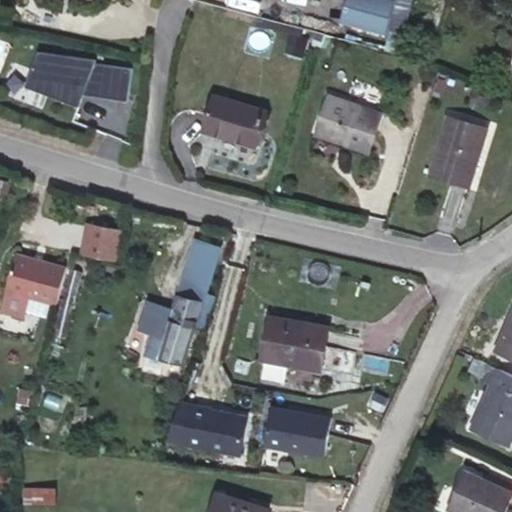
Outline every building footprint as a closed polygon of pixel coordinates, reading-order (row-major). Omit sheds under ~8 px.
[(394,5),(376,0),(349,0),(343,23),(387,34),(394,5)] [(96,53),(38,45),(24,78),(79,99),(83,88),(130,94),(133,61),(95,57),(96,53)] [(272,103),(220,90),(209,125),(260,137),(272,103)] [(383,113),(331,95),(316,136),(369,154),(383,113)] [(490,130),(448,118),(431,174),(473,187),(490,130)] [(74,231),(81,211),(58,204),(53,224),(74,231)] [(124,224),(91,216),(83,247),(116,256),(124,224)] [(194,245),(187,265),(211,272),(219,249),(198,243),(194,245)] [(15,247),(6,284),(56,299),(65,262),(15,247)] [(187,265),(177,297),(201,303),(194,326),(201,328),(210,297),(204,295),(211,272),(187,265)] [(151,334),(145,355),(181,365),(194,326),(201,303),(177,297),(172,311),(146,302),(137,330),(151,334)] [(511,306),(497,348),(511,354),(511,306)] [(285,384),(288,365),(322,371),(330,328),(268,317),(260,360),(265,361),(261,379),(285,384)] [(511,428),(511,373),(495,366),(470,422),(507,439),(511,428)] [(186,444),(241,455),(249,417),(194,404),(186,444)] [(271,406),(263,446),(324,457),(332,417),(271,406)] [(469,511),(506,511),(511,501),(511,487),(465,469),(449,504),(469,511)] [(212,511),(270,511),(274,504),(225,484),(212,511)]
